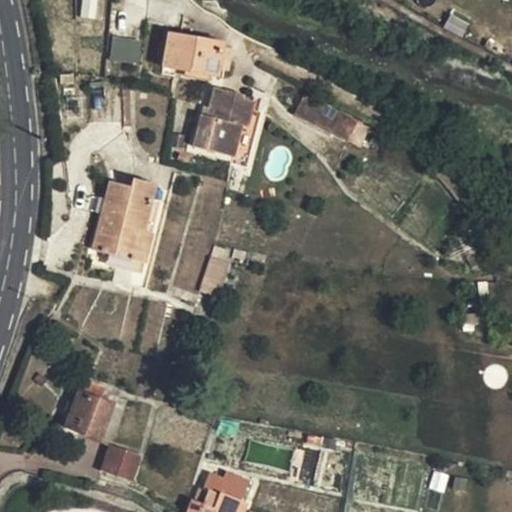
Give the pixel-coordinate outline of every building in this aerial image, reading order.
[(158,30),(156,43),(154,54),(153,65),(209,71),(210,63),(213,41),(213,37),(158,30)] [(141,59),(142,36),(114,35),(113,58),(141,59)] [(154,54),(156,43),(149,41),(148,54),(154,54)] [(222,42),(213,41),(210,63),(219,64),(222,42)] [(208,80),(203,100),(201,109),(194,108),(185,140),(225,150),(225,156),(241,161),(254,104),(245,102),(247,94),(237,92),(237,88),(208,80)] [(303,89),(297,86),(288,105),(294,109),(303,89)] [(341,133),(350,113),(303,89),(294,109),(341,133)] [(201,109),(203,100),(196,99),(194,108),(201,109)] [(135,170),(101,227),(102,230),(112,237),(109,242),(142,262),(178,203),(170,197),(178,184),(158,172),(153,180),(135,170)] [(228,258),(208,253),(202,288),(222,292),(228,258)] [(102,396),(105,391),(85,382),(82,389),(79,388),(64,423),(99,438),(115,402),(102,396)] [(100,468),(132,479),(140,453),(109,443),(100,468)] [(217,504),(213,511),(240,511),(244,502),(218,491),(217,494),(215,497),(205,493),(202,498),(217,504)] [(186,511),(213,511),(217,504),(202,498),(194,494),(186,511)]
